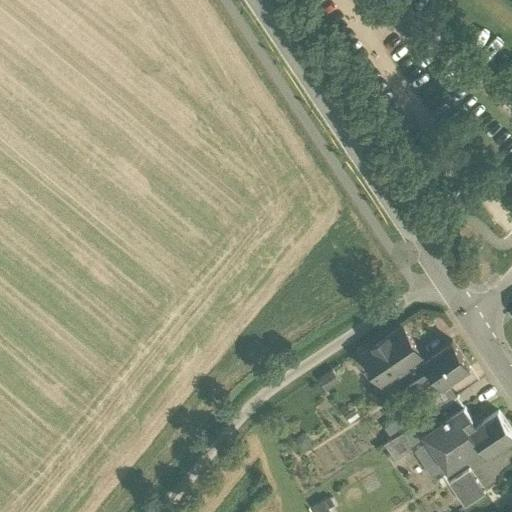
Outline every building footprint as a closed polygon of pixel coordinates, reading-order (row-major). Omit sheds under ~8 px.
[(403,322),(363,349),(386,383),(402,372),(426,356),(403,322)] [(453,337),(426,356),(435,369),(444,382),(451,378),(471,364),(453,337)] [(426,356),(402,372),(411,385),(435,369),(426,356)] [(411,385),(428,412),(459,392),(451,378),(444,382),(435,369),(411,385)] [(411,385),(402,372),(386,383),(395,396),(411,385)] [(468,404),(430,429),(440,445),(479,420),(468,404)] [(479,420),(440,445),(451,461),(482,441),(490,452),(511,437),(511,426),(499,407),(479,420)] [(426,418),(400,435),(408,447),(422,438),(420,435),(432,427),(426,418)] [(471,466),(452,478),(467,501),(486,489),(471,466)] [(336,511),(328,494),(313,501),(318,511),(336,511)]
